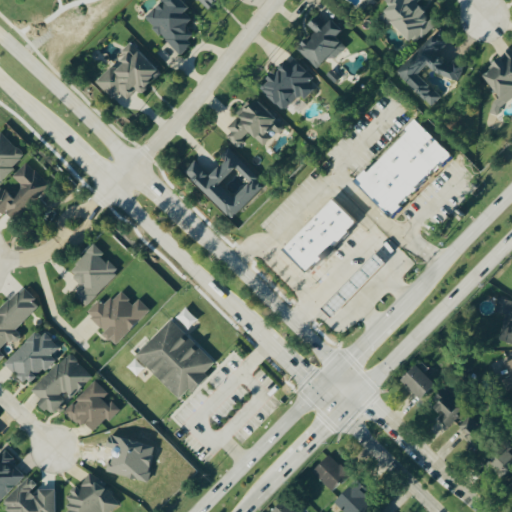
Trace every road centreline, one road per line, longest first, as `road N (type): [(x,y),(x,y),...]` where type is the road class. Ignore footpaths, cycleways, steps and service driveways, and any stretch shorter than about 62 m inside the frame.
road 1 (secondary): [(511,190),(339,368)]
road 2 (secondary): [(339,368),(180,210)]
road 3 (secondary): [(111,188),(266,342)]
road 4 (residential): [(275,0),(134,165)]
road 5 (secondary): [(362,390),(511,238)]
road 6 (secondary): [(134,165),(0,35)]
road 7 (secondary): [(316,391),(196,511)]
road 8 (secondary): [(339,414),(437,511)]
road 9 (residential): [(111,188),(56,243),(33,256),(0,259)]
road 10 (secondary): [(242,511),(339,414)]
